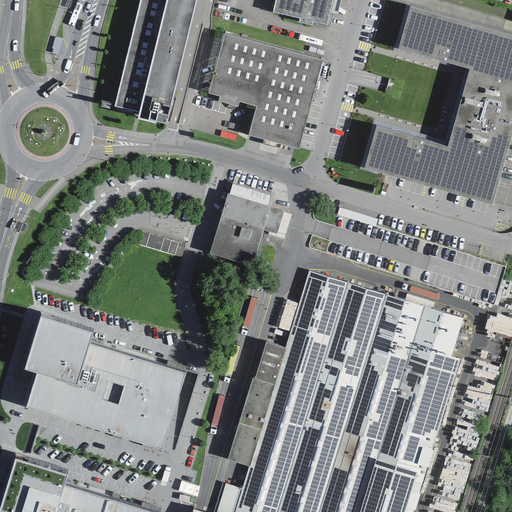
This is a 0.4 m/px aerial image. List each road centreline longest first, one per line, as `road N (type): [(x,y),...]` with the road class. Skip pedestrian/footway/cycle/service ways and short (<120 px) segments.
road 1 (unknown): [(10,411),(32,315),(198,353),(182,278),(199,231)]
road 2 (unknown): [(2,444),(172,493),(178,460),(10,411)]
road 3 (residential): [(493,239),(198,149),(151,145)]
